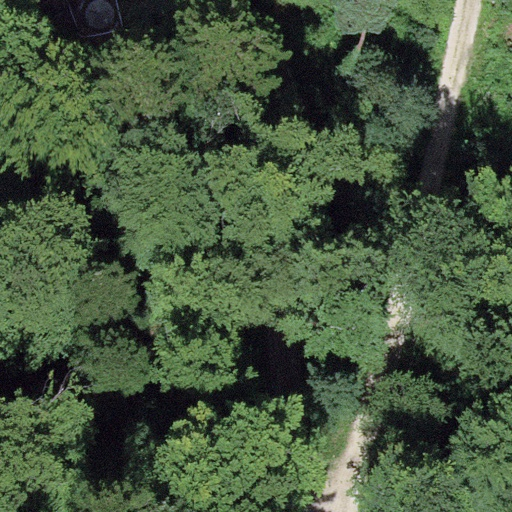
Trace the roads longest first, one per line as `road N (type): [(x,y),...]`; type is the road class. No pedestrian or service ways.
road 1 (track): [(344,511),(396,236),(461,0)]
road 2 (track): [(239,0),(279,213),(311,511)]
